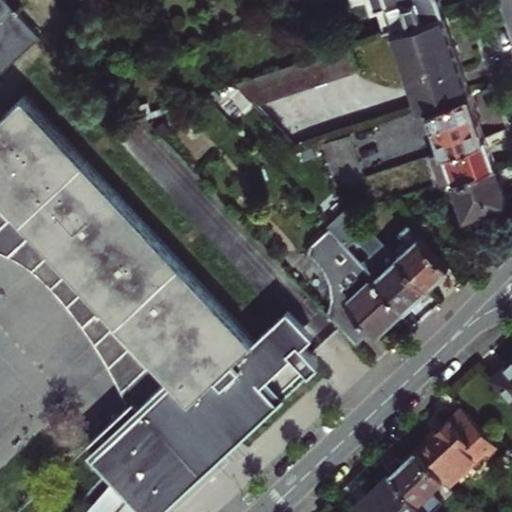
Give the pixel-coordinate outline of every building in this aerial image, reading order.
[(6,0),(0,0),(0,69),(39,33),(6,0)] [(76,0),(79,108),(94,108),(90,0),(76,0)] [(370,0),(381,32),(389,29),(442,11),(437,0),(370,0)] [(458,57),(442,11),(389,29),(416,108),(428,104),(469,90),(458,57)] [(348,50),(241,75),(247,102),(354,76),(348,50)] [(469,90),(428,104),(443,150),(484,135),(480,123),(472,99),(469,90)] [(19,95),(1,112),(0,112),(0,201),(30,232),(22,239),(98,320),(107,312),(182,390),(242,330),(19,95)] [(362,177),(348,135),(322,144),(336,185),(362,177)] [(484,135),(443,150),(431,154),(441,180),(452,176),(492,163),(493,162),(489,150),(484,135)] [(492,163),(452,176),(464,211),(504,198),(498,181),(492,163)] [(396,228),(407,240),(416,232),(405,219),(396,228)] [(372,273),(329,228),(311,244),(311,252),(316,258),(323,267),(327,273),(330,281),(332,296),(330,307),(328,315),(357,343),(370,330),(343,301),(372,273)] [(447,264),(416,232),(407,240),(395,253),(425,285),(435,275),(447,264)] [(425,285),(395,253),(373,274),(403,306),(413,296),(425,285)] [(373,274),(372,273),(343,301),(370,330),(374,334),(382,327),(403,306),(373,274)] [(137,501),(148,511),(160,511),(318,360),(266,306),(242,330),(182,390),(117,454),(150,488),(137,501)] [(511,351),(499,364),(511,377),(511,351)] [(439,422),(424,436),(451,464),(457,470),(502,428),(470,394),(439,422)] [(405,454),(399,459),(426,488),(451,464),(424,436),(413,446),(405,454)] [(426,488),(399,459),(378,479),(361,495),(378,511),(413,511),(433,495),(426,488)] [(424,511),(437,500),(433,495),(413,511),(424,511)]
